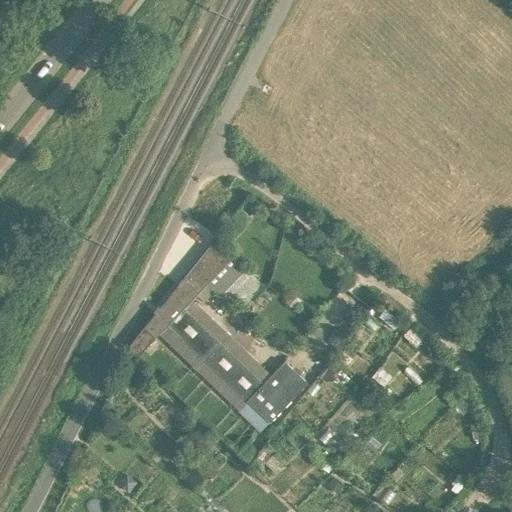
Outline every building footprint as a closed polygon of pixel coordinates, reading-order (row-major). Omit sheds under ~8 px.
[(252,221),(262,209),(248,197),(221,232),(233,242),(243,230),(244,231),(252,220),(252,221)] [(185,277),(146,326),(127,350),(137,360),(154,341),(158,337),(234,411),(251,426),(259,433),(267,425),(268,426),(307,386),(284,364),(270,377),(192,302),(201,292),(206,287),(220,299),(246,272),(214,241),(185,277)] [(379,318),(392,329),(398,322),(385,311),(379,318)] [(423,339),(410,327),(407,330),(409,331),(404,337),(411,344),(414,341),(417,345),(423,339)] [(328,385),(336,376),(327,368),(319,377),(328,385)] [(391,378),(379,368),(371,378),(383,388),(391,378)] [(511,374),(500,380),(511,411),(511,374)] [(464,393),(457,385),(450,391),(457,399),(464,393)] [(374,453),(380,445),(369,436),(362,444),(374,453)] [(258,454),(247,444),(237,455),(248,465),(258,454)] [(478,450),(465,446),(463,455),(476,458),(478,450)] [(314,466),(309,472),(317,478),(321,472),(314,466)] [(341,473),(335,468),(331,472),(337,477),(341,473)] [(128,476),(120,484),(129,491),(136,483),(128,476)] [(336,495),(343,487),(333,479),(326,487),(336,495)]
